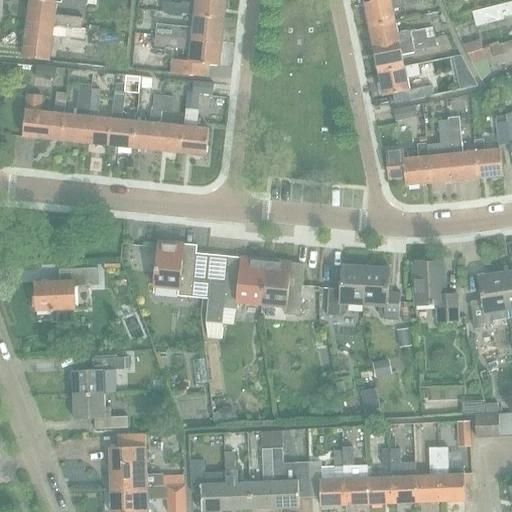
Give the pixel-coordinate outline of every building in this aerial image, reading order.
[(56,2),(35,0),(28,0),(26,23),(53,26),(65,28),(81,29),(83,19),(54,15),(56,2)] [(147,10),(162,12),(162,13),(193,16),(224,20),(225,0),(194,0),(194,4),(182,3),(181,5),(163,3),(147,2),(147,10)] [(389,0),(364,5),(368,29),(394,23),(392,11),(405,8),(405,5),(419,2),(419,0),(389,0)] [(511,1),(505,3),(480,10),(484,25),(504,20),(503,18),(511,15),(511,1)] [(157,24),(156,36),(221,43),(224,20),(193,16),(191,27),(157,24)] [(53,26),(26,23),(22,59),(49,62),(52,37),(80,40),(81,29),(65,28),(53,26)] [(394,23),(368,29),(373,51),(412,43),(409,31),(397,34),(394,23)] [(411,33),(414,43),(434,38),(432,28),(411,33)] [(221,43),(156,36),(155,46),(189,50),(188,62),(170,60),(169,74),(204,78),(206,66),(219,67),(221,43)] [(434,38),(414,43),(415,50),(436,45),(434,38)] [(484,50),(481,40),(463,45),(468,54),(484,50)] [(412,43),(373,51),(378,74),(404,68),(401,56),(414,53),(412,43)] [(484,50),(468,54),(472,63),(492,57),(490,48),(484,50)] [(55,79),(56,68),(35,66),(34,76),(55,79)] [(417,66),(404,68),(378,74),(383,98),(392,96),(394,105),(433,97),(431,87),(408,91),(406,79),(419,76),(417,66)] [(141,77),(140,89),(152,90),(153,79),(153,78),(141,77)] [(473,78),(458,81),(460,90),(478,87),(473,78)] [(184,127),(181,154),(206,157),(209,130),(197,128),(198,110),(197,110),(199,94),(213,96),(214,85),(192,83),(191,93),(187,93),(184,127)] [(63,115),(61,142),(85,144),(90,90),(91,86),(80,85),(76,116),(63,115)] [(90,90),(85,144),(109,147),(112,120),(97,118),(100,91),(90,90)] [(114,92),(112,120),(109,147),(133,149),(136,122),(122,121),(124,93),(114,92)] [(22,138),(61,142),(63,115),(66,94),(56,93),(54,114),(40,112),(42,97),(27,95),(22,138)] [(497,94),(490,97),(493,102),(500,100),(497,94)] [(136,122),(133,149),(157,152),(160,125),(161,113),(172,114),(174,98),(154,96),(150,124),(136,122)] [(395,122),(415,117),(413,108),(393,112),(395,122)] [(506,115),(496,116),(499,146),(509,145),(506,115)] [(448,119),(448,121),(451,155),(454,182),(478,179),(476,153),(461,154),(460,141),(458,126),(458,118),(448,119)] [(440,145),(427,146),(428,157),(430,184),(454,182),(451,155),(448,121),(438,122),(440,145)] [(160,125),(157,152),(181,154),(184,127),(160,125)] [(428,157),(427,146),(426,143),(417,144),(418,159),(405,160),(404,152),(386,154),(389,179),(404,178),(405,187),(430,184),(428,157)] [(501,150),(476,153),(478,179),(503,177),(501,150)] [(192,298),(197,245),(158,242),(154,286),(179,289),(178,296),(192,298)] [(222,323),(223,308),(237,310),(238,302),(263,305),(268,260),(228,256),(225,287),(209,285),(205,322),(222,323)] [(268,260),(263,305),(286,307),(285,315),(299,316),(304,264),(268,260)] [(459,322),(457,294),(445,295),(443,262),(413,263),(415,306),(437,305),(438,323),(459,322)] [(348,304),(364,305),(366,267),(342,265),(341,289),(329,288),(327,316),(343,317),(348,312),(348,304)] [(366,267),(364,305),(379,306),(379,314),(383,319),(399,320),(401,293),(389,292),(390,268),(366,267)] [(99,268),(88,269),(59,270),(60,282),(35,283),(36,311),(75,309),(74,287),(100,285),(99,268)] [(511,271),(503,273),(508,311),(511,310),(511,271)] [(490,326),(494,321),(509,319),(508,311),(503,273),(479,276),(482,300),(470,301),(474,329),(490,326)] [(409,329),(397,330),(399,348),(412,346),(409,329)] [(91,368),(72,369),(73,394),(104,393),(113,392),(112,368),(130,368),(129,356),(124,356),(91,357),(91,368)] [(204,359),(189,361),(192,385),(208,383),(204,359)] [(384,360),(372,363),(376,378),(387,376),(384,360)] [(343,381),(336,383),(337,394),(345,392),(343,381)] [(376,389),(361,392),(366,413),(381,410),(376,389)] [(104,393),(73,394),(74,418),(93,417),(94,427),(126,426),(126,416),(110,417),(110,407),(104,407),(104,393)] [(484,401),(461,401),(461,404),(461,415),(486,414),(486,403),(484,404),(484,401)] [(498,403),(486,403),(486,414),(498,414),(498,403)] [(218,412),(213,414),(215,425),(239,424),(239,422),(237,416),(233,409),(225,407),(218,411),(218,412)] [(499,414),(487,415),(488,437),(500,436),(499,414)] [(510,414),(499,414),(500,436),(511,436),(510,414)] [(488,437),(487,415),(475,415),(476,437),(488,437)] [(460,445),(471,445),(470,421),(458,422),(460,445)] [(281,431),(271,431),(272,450),(273,450),(282,449),(281,431)] [(108,446),(109,486),(162,486),(162,473),(146,474),(144,433),(115,433),(116,446),(108,446)] [(353,446),(343,447),(343,451),(344,466),(344,478),(345,506),(369,505),(369,477),(355,477),(353,446)] [(431,474),(418,474),(418,502),(441,501),(439,446),(430,447),(431,474)] [(448,446),(439,446),(441,501),(465,500),(464,472),(463,464),(449,465),(448,446)] [(395,449),(391,449),(392,463),(392,475),(393,504),(418,502),(418,474),(417,463),(402,464),(401,448),(395,449)] [(282,449),(273,450),(274,481),(274,508),(299,507),(298,498),(309,498),(309,487),(308,462),(283,463),(282,449)] [(391,449),(381,449),(382,464),(392,463),(391,449)] [(263,481),(250,482),(251,510),(274,508),(274,481),(273,450),(272,450),(262,450),(263,471),(263,481)] [(343,451),(334,451),(335,467),(344,466),(343,451)] [(235,452),(225,452),(226,472),(226,483),(227,511),(251,510),(250,482),(238,482),(237,471),(236,471),(235,452)] [(203,460),(190,460),(191,492),(201,492),(202,511),(227,511),(226,483),(226,472),(203,473),(203,460)] [(321,462),(308,462),(309,487),(309,498),(320,497),(320,507),(345,506),(344,478),(344,466),(335,467),(334,467),(334,478),(321,479),(321,462)] [(392,475),(369,477),(369,505),(393,504),(392,475)] [(166,486),(162,486),(109,486),(110,511),(147,511),(147,498),(166,498),(166,486)] [(172,511),(185,511),(185,492),(172,493),(172,511)]
